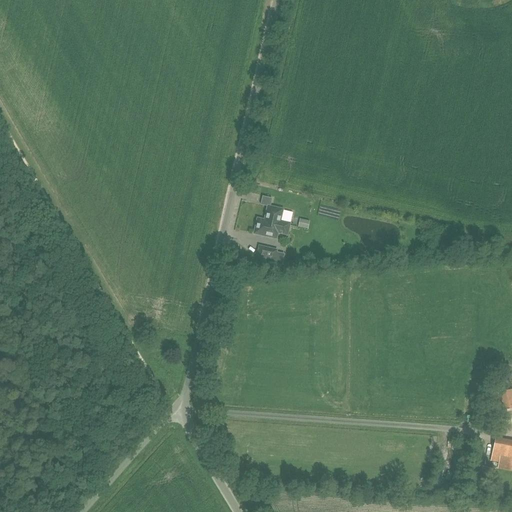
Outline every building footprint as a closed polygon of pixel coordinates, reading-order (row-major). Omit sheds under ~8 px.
[(264,197),(262,204),(272,206),(274,199),(264,197)] [(281,227),(288,229),(290,223),(280,221),(283,210),(267,206),(266,212),(267,213),(265,220),(271,222),(270,225),(278,227),(278,228),(281,229),(281,227)] [(283,221),(292,223),(295,213),(285,210),(283,221)] [(271,222),(265,220),(257,218),(254,234),(276,239),(277,233),(287,235),(288,229),(281,227),(281,229),(278,228),(278,227),(270,225),(271,222)] [(299,219),(297,227),(307,230),(309,221),(299,219)] [(280,269),(281,264),(284,255),(276,253),(276,250),(259,246),(256,258),(270,261),(269,266),(280,269)] [(302,259),(294,260),(295,267),(303,266),(302,259)] [(511,391),(511,390),(495,394),(498,407),(499,411),(511,407),(511,404),(510,398),(511,397),(511,391)] [(511,422),(511,412),(495,417),(498,426),(511,422)] [(511,447),(494,444),(491,461),(499,462),(511,464),(511,447)] [(484,488),(488,468),(473,465),(469,485),(484,488)]
